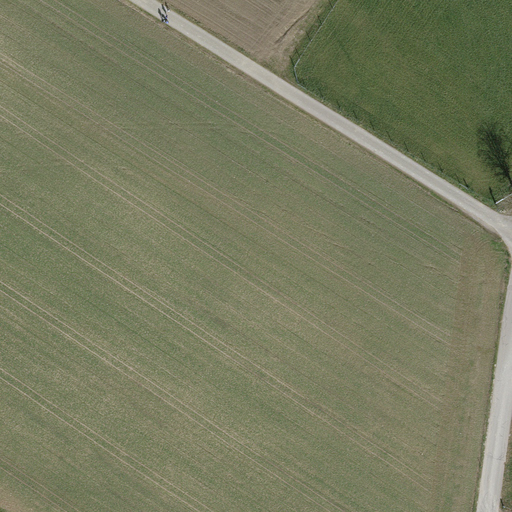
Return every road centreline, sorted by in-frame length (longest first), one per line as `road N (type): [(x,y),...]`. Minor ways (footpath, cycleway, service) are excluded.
road 1 (track): [(511,228),(143,0)]
road 2 (unclassified): [(488,511),(511,347)]
